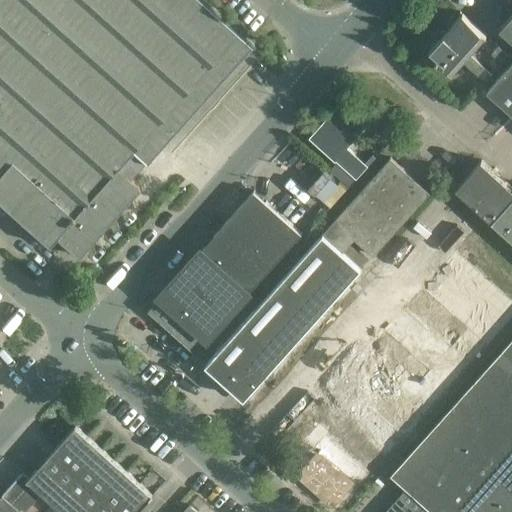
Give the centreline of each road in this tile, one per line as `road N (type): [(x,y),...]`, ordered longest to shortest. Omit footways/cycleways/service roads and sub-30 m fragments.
road 1 (tertiary): [(79,342),(329,62)]
road 2 (tertiary): [(268,511),(79,342)]
